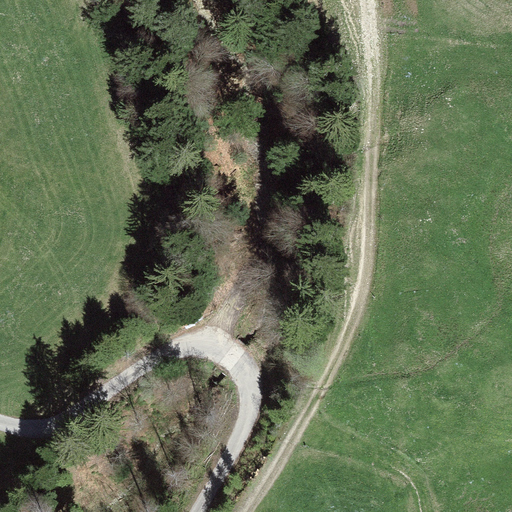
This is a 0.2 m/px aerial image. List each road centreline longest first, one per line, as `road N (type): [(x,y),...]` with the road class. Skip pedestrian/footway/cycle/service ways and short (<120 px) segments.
road 1 (track): [(372,0),(378,105),(366,288),(352,336),(245,511)]
road 2 (track): [(198,511),(234,443),(253,378),(245,357),(222,336),(165,351),(56,419),(0,421)]
